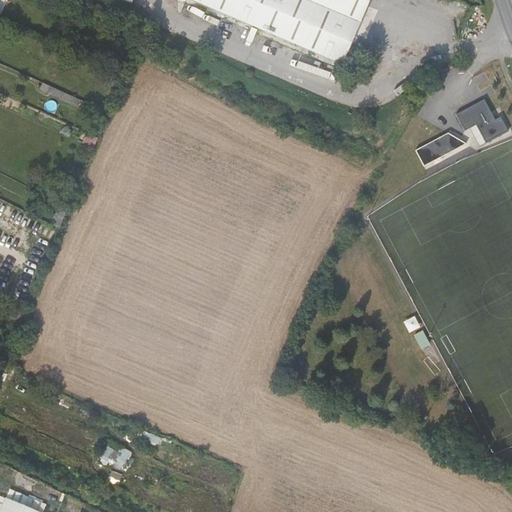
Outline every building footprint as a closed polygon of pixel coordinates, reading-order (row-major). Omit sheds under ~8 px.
[(189,0),(345,66),(373,0),(189,0)] [(40,90),(69,102),(72,96),(43,83),(40,90)] [(79,107),(81,100),(72,96),(69,102),(79,107)] [(483,100),(456,114),(464,131),(471,128),(480,145),(508,131),(500,116),(493,119),(483,100)] [(92,123),(88,133),(98,137),(103,127),(92,123)] [(448,133),(416,150),(424,165),(465,144),(448,133)] [(50,224),(59,228),(68,206),(60,202),(50,224)] [(423,351),(427,348),(431,346),(424,333),(420,335),(416,337),(423,351)] [(106,444),(99,457),(123,470),(133,451),(121,445),(118,450),(106,444)] [(42,511),(45,505),(29,498),(26,503),(22,502),(20,505),(0,496),(0,511),(42,511)]
